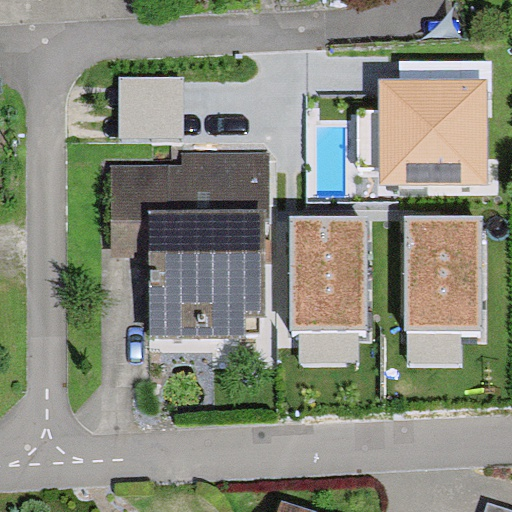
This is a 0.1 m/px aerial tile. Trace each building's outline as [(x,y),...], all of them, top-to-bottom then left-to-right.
[(401,61),(401,80),(487,80),(487,93),(493,93),(493,61),(401,61)] [(185,79),(121,79),(121,136),(185,136),(185,79)] [(401,80),(379,80),(379,111),(358,111),(359,168),(379,168),(379,184),(487,184),(487,93),(487,80),(401,80)] [(181,165),(110,165),(110,259),(153,259),(153,338),(259,337),(258,218),(268,219),(267,152),(181,152),(181,165)] [(481,217),(408,216),(407,363),(461,364),(461,328),(480,328),(481,217)] [(370,218),(291,217),(289,331),(302,331),(302,361),(359,362),(359,330),(368,330),(370,218)]
